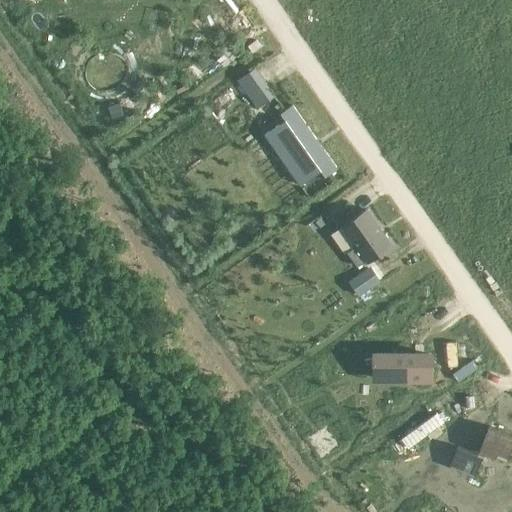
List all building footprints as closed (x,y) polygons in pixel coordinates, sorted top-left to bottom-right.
[(262,63),(230,85),(241,101),(274,79),(262,63)] [(285,120),(265,134),(300,185),(321,171),(325,177),(337,169),(292,105),(280,114),(285,120)] [(366,210),(343,226),(357,245),(347,252),(357,266),(361,263),(363,266),(391,245),(366,210)] [(430,355),(376,355),(376,379),(430,379),(430,355)] [(457,446),(449,467),(475,476),(484,453),(507,461),(511,447),(511,435),(489,426),(478,454),(457,446)]
